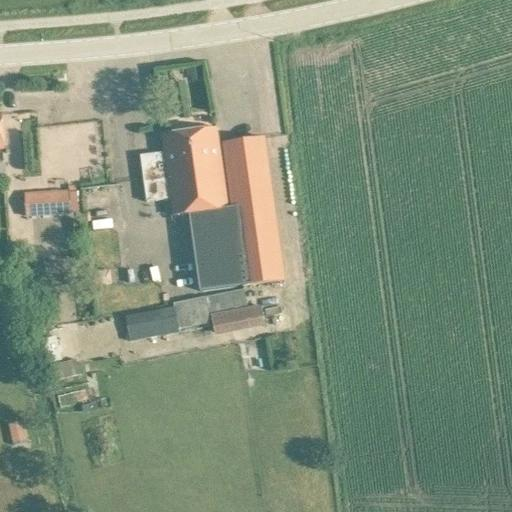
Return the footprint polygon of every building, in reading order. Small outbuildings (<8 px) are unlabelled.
[(199,68),(189,69),(190,79),(201,77),(199,68)] [(173,216),(189,215),(200,292),(243,286),(243,287),(285,282),(265,138),(223,144),(223,145),(219,145),(217,129),(163,136),(165,153),(141,156),(147,202),(171,199),(173,216)] [(25,196),(26,218),(71,215),(69,192),(25,196)] [(179,329),(212,322),(211,317),(249,309),(245,291),(175,305),(175,309),(179,329)] [(249,309),(211,317),(212,322),(213,329),(263,319),(261,307),(249,309)] [(175,309),(126,319),(130,342),(180,332),(179,329),(175,309)] [(42,338),(49,365),(63,362),(56,336),(42,338)] [(51,366),(55,382),(81,376),(75,360),(51,366)] [(9,425),(14,447),(28,443),(23,421),(9,425)]
